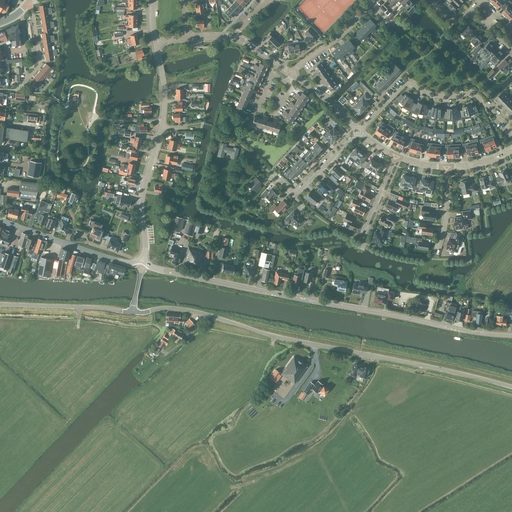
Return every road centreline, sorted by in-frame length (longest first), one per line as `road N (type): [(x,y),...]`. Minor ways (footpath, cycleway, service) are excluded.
road 1 (unclassified): [(511,387),(272,337),(208,314),(132,311)]
road 2 (tertiary): [(511,335),(299,299),(141,261)]
road 3 (residential): [(358,130),(407,82),(439,97),(473,93),(511,131)]
road 4 (tertiary): [(141,261),(118,261),(0,221)]
road 5 (residential): [(141,261),(142,194),(161,126)]
road 6 (unclassified): [(0,304),(132,311)]
